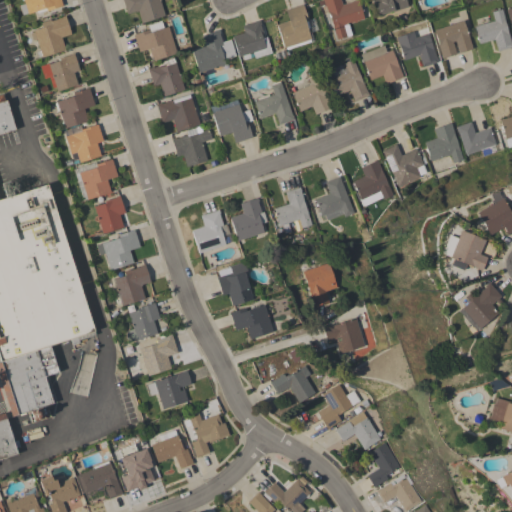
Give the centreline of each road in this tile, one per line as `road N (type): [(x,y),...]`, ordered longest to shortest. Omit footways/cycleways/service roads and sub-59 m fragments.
road 1 (residential): [(352,511),(331,478),(237,408),(185,301),(90,0)]
road 2 (residential): [(156,203),(483,86)]
road 3 (residential): [(163,511),(211,494),(268,436)]
